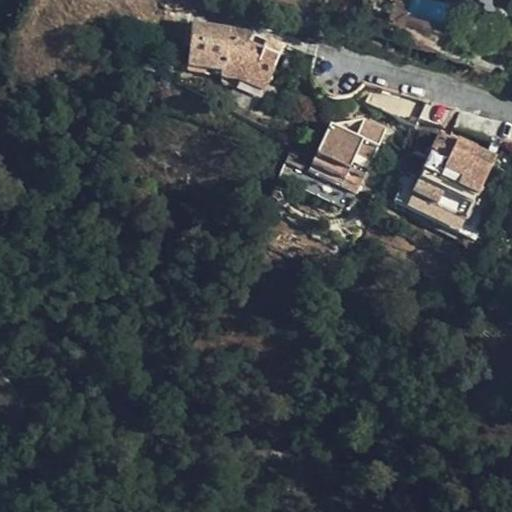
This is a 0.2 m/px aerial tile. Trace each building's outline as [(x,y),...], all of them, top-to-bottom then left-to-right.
[(198,0),(168,0),(164,7),(164,9),(193,10),(198,0)] [(277,60),(247,45),(236,44),(237,31),(190,25),(184,70),(218,74),(217,80),(233,82),(261,94),(277,60)] [(248,32),(237,31),(236,44),(247,45),(248,32)] [(451,110),(426,103),(417,122),(442,129),(451,110)] [(360,179),(383,132),(363,122),(327,130),(309,166),(341,181),(345,173),(360,179)] [(452,148),(435,140),(415,181),(417,185),(410,197),(462,221),(474,201),(490,167),(504,175),(510,163),(495,155),(492,161),(454,143),(452,148)]
